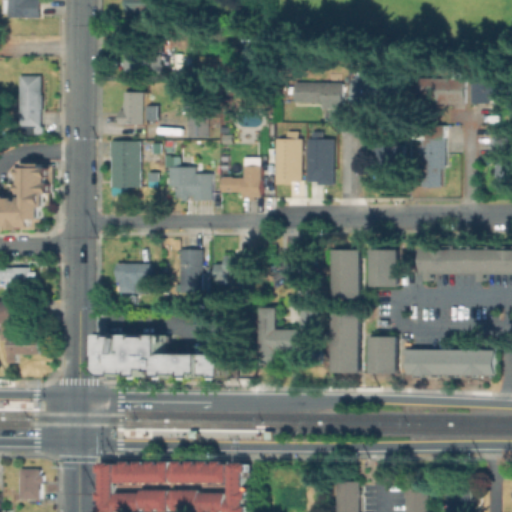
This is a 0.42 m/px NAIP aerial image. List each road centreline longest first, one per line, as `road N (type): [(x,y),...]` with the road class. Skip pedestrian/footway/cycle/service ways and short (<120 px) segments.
road 1 (tertiary): [(78,443),(511,445)]
road 2 (tertiary): [(78,395),(81,0)]
road 3 (tertiary): [(511,404),(209,397)]
road 4 (residential): [(80,233),(105,221),(358,216)]
road 5 (residential): [(358,216),(511,216)]
road 6 (tertiary): [(209,397),(78,395)]
